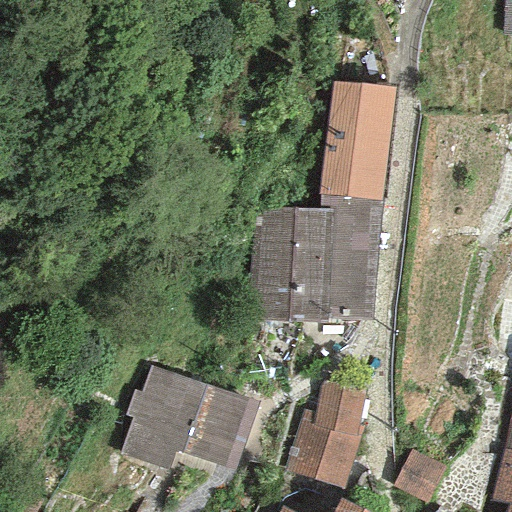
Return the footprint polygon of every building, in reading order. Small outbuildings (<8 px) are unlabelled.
[(511,0),(507,0),(508,1),(502,1),(500,35),(511,36),(511,0)] [(394,90),(331,82),(318,194),(380,202),(394,90)] [(368,322),(380,202),(318,194),(314,210),(327,211),(321,324),(368,322)] [(245,320),(321,324),(327,211),(314,210),(252,207),(245,320)] [(256,403),(150,367),(141,393),(131,389),(123,414),(130,416),(117,454),(168,471),(174,452),(233,471),(256,403)] [(365,391),(319,381),(312,413),(303,409),(282,471),(342,489),(363,427),(357,425),(365,391)] [(511,400),(503,448),(511,449),(511,400)] [(506,506),(503,511),(510,511),(511,449),(503,448),(489,502),(506,506)] [(442,475),(409,458),(392,491),(425,508),(442,475)] [(363,511),(338,499),(331,511),(288,511),(278,507),(275,511),(363,511)]
